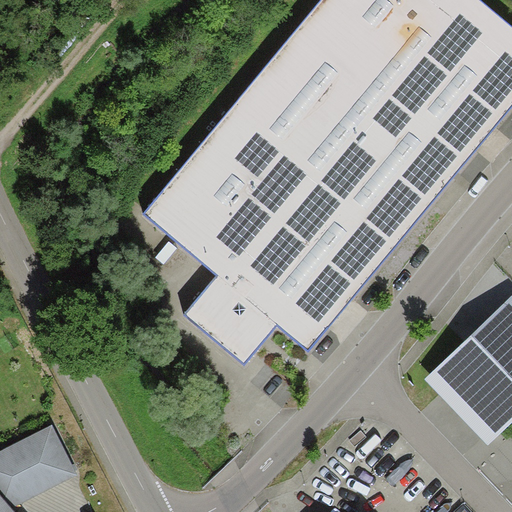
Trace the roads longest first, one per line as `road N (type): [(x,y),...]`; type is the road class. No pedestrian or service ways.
road 1 (unclassified): [(0,218),(149,511)]
road 2 (residential): [(358,353),(511,185)]
road 3 (residential): [(210,511),(358,353)]
road 4 (unclassified): [(358,353),(495,511)]
road 5 (track): [(0,144),(120,0)]
